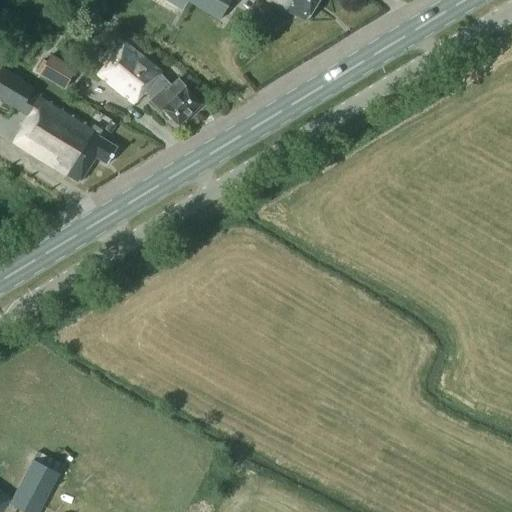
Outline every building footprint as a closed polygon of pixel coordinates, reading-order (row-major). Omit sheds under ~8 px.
[(231,0),(186,0),(219,20),(231,0)] [(258,0),(283,15),(286,10),(306,22),(319,0),(258,0)] [(284,22),(268,11),(261,21),(271,27),(278,32),(284,22)] [(178,126),(201,104),(186,87),(178,79),(171,85),(161,74),(162,72),(125,42),(98,74),(133,103),(143,92),(145,94),(146,92),(152,99),(150,100),(161,112),(163,110),(178,126)] [(76,69),(50,54),(46,61),(43,59),(35,71),(39,73),(39,74),(64,89),(76,69)] [(96,157),(107,164),(117,148),(98,136),(107,120),(97,114),(90,125),(41,94),(40,96),(33,91),(35,88),(0,67),(0,66),(0,98),(27,115),(21,126),(22,127),(13,142),(79,183),(96,157)] [(105,129),(111,133),(116,125),(110,121),(105,129)] [(0,511),(14,511),(17,508),(24,511),(39,511),(63,466),(37,452),(13,499),(0,489),(0,511)]
